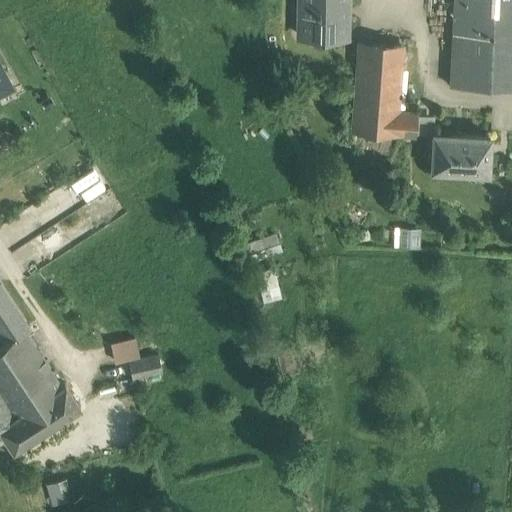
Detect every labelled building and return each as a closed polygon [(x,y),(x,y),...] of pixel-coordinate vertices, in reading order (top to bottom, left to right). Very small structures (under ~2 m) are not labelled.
[(346,0),(301,0),(301,38),(346,38),(346,0)] [(511,0),(454,0),(450,89),(511,92),(511,0)] [(402,50),(365,49),(359,134),(413,137),(414,118),(397,117),(402,50)] [(0,68),(0,92),(10,87),(0,68)] [(490,139),(434,136),(433,173),(488,176),(490,139)] [(421,229),(403,228),(402,247),(419,248),(421,229)] [(263,299),(279,296),(275,267),(259,269),(263,299)] [(0,334),(3,340),(24,329),(29,325),(0,281),(0,334)] [(0,425),(60,384),(24,329),(3,340),(0,342),(0,425)] [(134,336),(109,341),(113,361),(139,355),(134,336)] [(157,354),(128,360),(132,377),(162,371),(157,354)] [(60,384),(0,425),(0,430),(12,450),(80,406),(64,382),(60,384)] [(65,476),(46,482),(52,502),(71,497),(65,476)]
